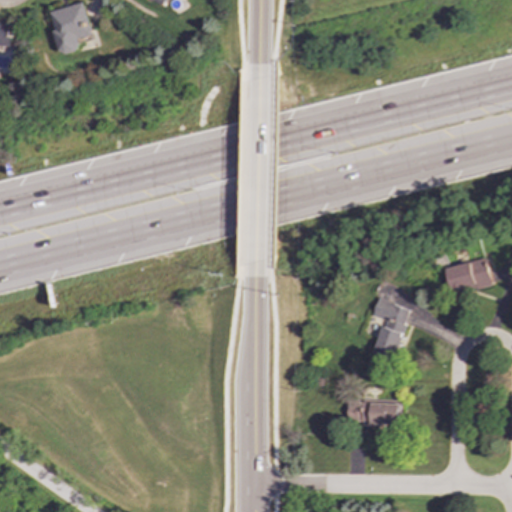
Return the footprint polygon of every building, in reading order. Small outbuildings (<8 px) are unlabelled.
[(51,11),(61,56),(82,51),(79,39),(94,36),(86,3),(51,11)] [(0,46),(13,46),(13,20),(0,19),(0,46)] [(446,267),(451,293),(491,285),(486,259),(446,267)] [(374,354),(394,360),(411,309),(378,299),(372,316),(385,320),(374,354)] [(348,401),(348,420),(363,421),(363,425),(401,426),(401,403),(348,401)]
